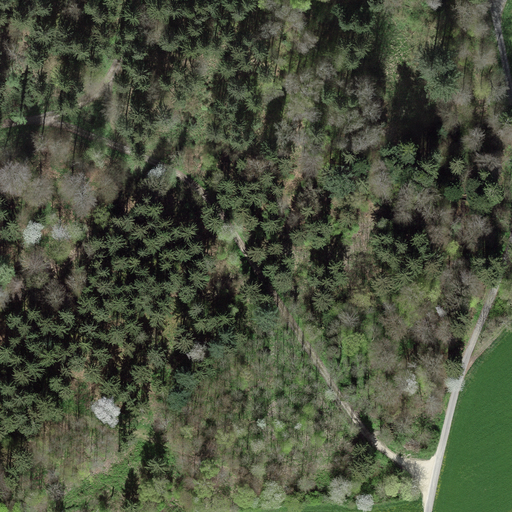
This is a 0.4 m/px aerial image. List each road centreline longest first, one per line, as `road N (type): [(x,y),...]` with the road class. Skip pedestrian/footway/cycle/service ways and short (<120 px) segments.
road 1 (track): [(431,483),(368,433),(317,368),(208,198),(164,166),(38,120)]
road 2 (residential): [(427,511),(458,380),(510,247)]
road 3 (track): [(169,448),(0,381)]
